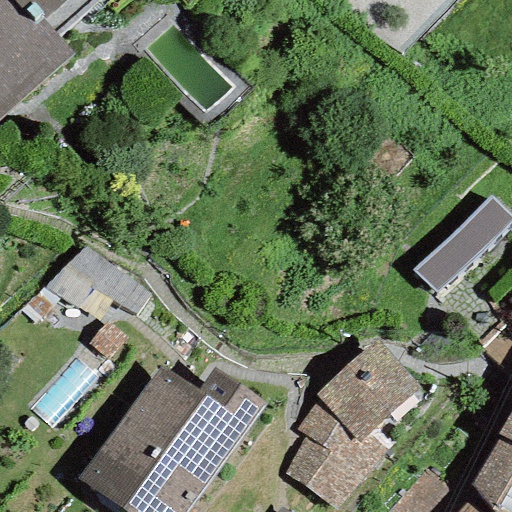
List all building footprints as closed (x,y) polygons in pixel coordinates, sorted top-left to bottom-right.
[(0,0),(0,116),(73,52),(42,20),(63,0),(0,0)] [(328,0),(352,18),(365,0),(328,0)] [(511,221),(511,220),(490,197),(411,270),(434,294),(511,221)] [(376,340),(314,395),(318,400),(358,443),(369,433),(418,388),(376,340)] [(161,366),(78,478),(124,511),(185,511),(264,403),(212,368),(195,389),(161,366)] [(335,509),(385,451),(369,433),(358,443),(318,400),(295,430),(305,435),(285,473),(335,509)] [(511,411),(499,436),(511,442),(511,411)] [(511,511),(511,442),(499,436),(469,487),(490,511),(511,511)] [(476,511),(465,503),(457,511),(476,511)]
